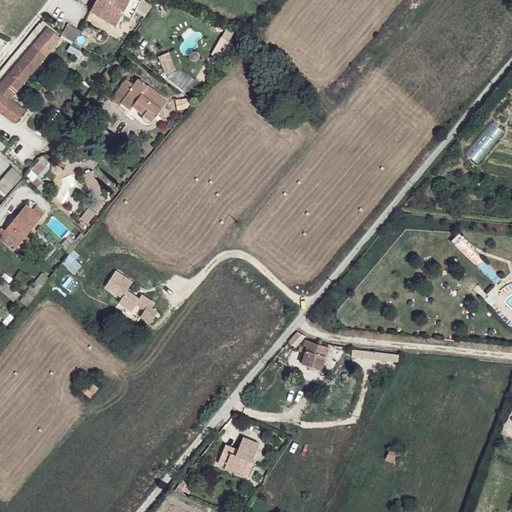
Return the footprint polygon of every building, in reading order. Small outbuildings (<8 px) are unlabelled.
[(117,0),(98,0),(93,10),(107,19),(117,0)] [(140,0),(117,0),(107,19),(117,26),(130,3),(138,8),(141,1),(140,0)] [(76,40),(81,31),(69,24),(64,32),(63,32),(76,40)] [(50,27),(47,26),(39,40),(52,47),(66,56),(74,41),(62,34),(50,27)] [(76,40),(63,32),(62,34),(74,41),(75,42),(76,40)] [(52,47),(39,40),(34,46),(46,55),(52,47)] [(46,55),(34,46),(0,86),(0,91),(11,99),(46,55)] [(128,79),(112,100),(121,106),(123,103),(131,110),(134,106),(146,114),(145,115),(145,116),(144,118),(145,120),(146,121),(147,122),(149,123),(151,123),(153,121),(169,101),(141,79),(136,85),(128,79)] [(11,99),(0,91),(0,109),(15,121),(24,109),(11,99)] [(31,170),(26,176),(31,181),(34,178),(36,176),(31,170)] [(88,205),(90,207),(80,219),(83,222),(80,225),(84,228),(106,201),(94,170),(83,175),(93,199),(88,205)] [(40,183),(34,178),(31,181),(37,187),(40,183)] [(27,205),(6,230),(3,228),(0,231),(0,238),(15,250),(47,212),(38,205),(34,210),(27,205)] [(48,282),(51,278),(44,273),(24,297),(30,303),(48,282)] [(150,305),(141,316),(151,323),(159,312),(150,305)] [(299,331),(289,342),(296,348),(306,335),(299,331)] [(309,346),(303,363),(322,370),(330,346),(307,340),(305,345),(309,346)] [(400,362),(403,355),(354,349),(353,357),(400,362)] [(93,383),(87,378),(79,388),(85,393),(93,383)] [(99,387),(93,383),(85,393),(91,397),(99,387)] [(231,453),(225,467),(244,474),(250,461),(253,462),(261,444),(244,437),(236,455),(231,453)] [(392,449),(387,459),(398,464),(403,454),(392,449)]
